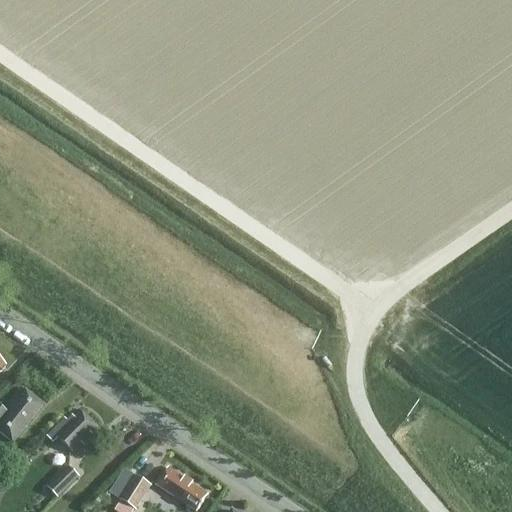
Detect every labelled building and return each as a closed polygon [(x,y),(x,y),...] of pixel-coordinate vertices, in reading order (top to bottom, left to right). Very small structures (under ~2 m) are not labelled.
[(43,406),(22,389),(4,411),(0,407),(0,433),(13,444),(43,406)] [(94,440),(90,436),(97,429),(79,411),(68,422),(66,420),(47,438),(54,444),(57,440),(72,455),(81,446),(85,450),(94,440)] [(47,489),(58,500),(79,479),(68,468),(47,489)] [(156,486),(195,511),(197,511),(208,496),(168,468),(156,486)] [(150,488),(134,477),(119,500),(135,511),(150,488)]
